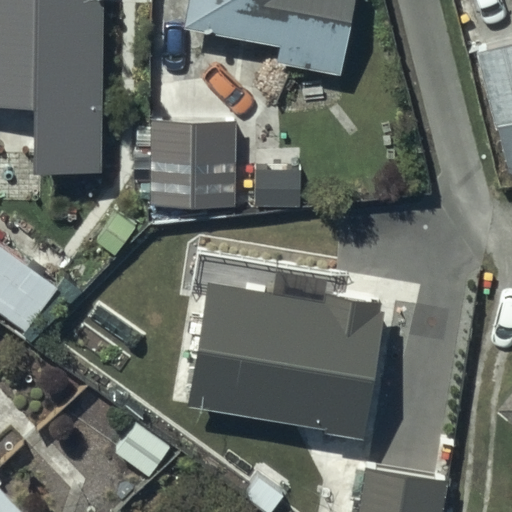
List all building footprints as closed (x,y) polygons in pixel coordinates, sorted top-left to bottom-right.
[(0,0),(0,94),(24,94),(24,168),(106,168),(107,0),(0,0)] [(188,0),(184,27),(276,43),(273,61),(339,72),(351,0),(188,0)] [(511,41),(475,50),(492,128),(498,127),(507,171),(511,170),(511,41)] [(146,122),(146,206),(232,206),(232,122),(146,122)] [(0,244),(0,311),(24,330),(56,286),(0,244)] [(362,436),(382,311),(377,311),(379,301),(324,292),(323,300),(205,281),(186,405),(325,426),(324,430),(362,436)] [(511,384),(493,407),(511,422),(511,384)] [(0,511),(9,511),(0,502),(0,511)]
